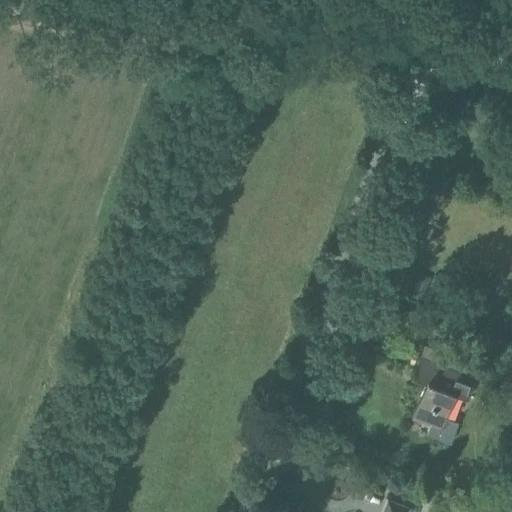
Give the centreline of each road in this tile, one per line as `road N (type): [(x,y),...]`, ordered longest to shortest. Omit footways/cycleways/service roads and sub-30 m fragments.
road 1 (residential): [(244,511),(415,52)]
road 2 (unclassified): [(415,52),(0,8)]
